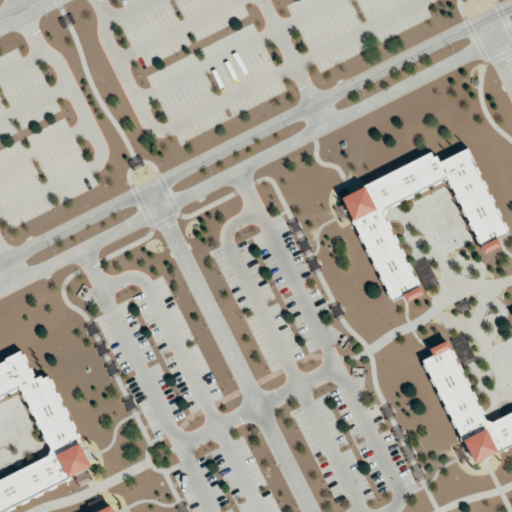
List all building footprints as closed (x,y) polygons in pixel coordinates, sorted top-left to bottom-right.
[(480,253),(501,245),(498,238),(505,235),(469,147),(437,161),(434,154),(343,191),(388,301),(403,295),(406,301),(420,295),(383,206),(450,179),(480,253)] [(414,264),(426,288),(436,283),(424,259),(414,264)] [(474,358),(463,334),(451,339),(463,364),(474,358)] [(511,410),(485,422),(449,339),(429,348),(432,355),(425,358),(470,462),(511,444),(511,410)] [(0,510),(92,470),(50,373),(35,379),(24,353),(0,363),(0,398),(22,388),(51,455),(0,477),(0,510)]
